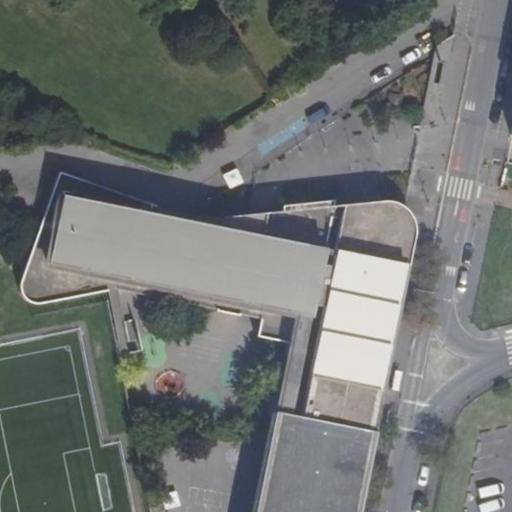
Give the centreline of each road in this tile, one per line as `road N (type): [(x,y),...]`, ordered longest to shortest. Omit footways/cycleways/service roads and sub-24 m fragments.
road 1 (residential): [(436,307),(497,0)]
road 2 (residential): [(436,307),(409,431)]
road 3 (unclassified): [(507,354),(409,431)]
